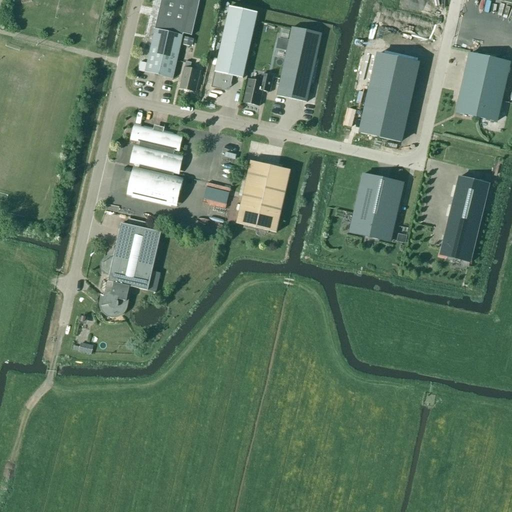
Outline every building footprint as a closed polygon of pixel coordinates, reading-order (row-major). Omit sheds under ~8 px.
[(233,76),(243,79),(257,13),(230,7),(215,72),(211,88),(224,91),(231,86),(233,76)] [(306,103),(322,34),(292,28),(277,96),(306,103)] [(145,72),(173,79),(183,36),(155,29),(145,72)] [(284,29),(282,29),(281,36),(280,38),(280,39),(281,39),(288,40),(290,30),(284,29)] [(381,54),(363,133),(403,142),(421,63),(381,54)] [(508,67),(469,58),(456,117),(495,125),(508,67)] [(179,89),(195,92),(200,72),(190,69),(191,63),(186,62),(179,89)] [(248,80),(243,103),(259,106),(262,91),(270,93),(273,77),(262,75),(260,82),(248,80)] [(349,111),(344,129),(350,131),(355,112),(349,111)] [(173,135),(153,131),(144,128),(139,127),(136,141),(140,142),(134,166),(139,167),(132,197),(171,207),(178,176),(173,175),(178,154),(174,153),(178,137),(173,135)] [(238,211),(239,212),(236,224),(276,233),(290,171),(251,162),(241,206),(238,205),(236,210),(238,211)] [(389,242),(403,183),(363,174),(350,233),(389,242)] [(470,263),(489,184),(459,177),(440,256),(470,263)] [(203,200),(226,207),(232,188),(208,182),(203,200)] [(103,273),(106,275),(109,276),(108,282),(114,283),(112,289),(111,289),(109,290),(106,291),(105,292),(103,294),(102,296),(101,295),(103,297),(101,303),(101,306),(102,309),(103,310),(104,312),(106,314),(108,315),(110,316),(112,316),(114,316),(116,316),(118,315),(120,314),(122,313),(123,311),(124,309),(125,307),(128,293),(127,293),(129,287),(148,291),(161,233),(121,223),(115,252),(111,254),(106,257),(102,260),(101,263),(100,265),(100,267),(100,269),(101,271),(103,273)] [(406,243),(409,228),(396,226),(394,241),(406,243)] [(79,351),(92,354),(94,346),(81,342),(79,351)]
